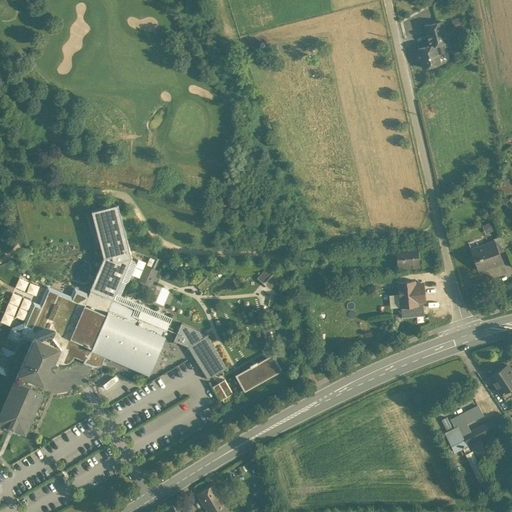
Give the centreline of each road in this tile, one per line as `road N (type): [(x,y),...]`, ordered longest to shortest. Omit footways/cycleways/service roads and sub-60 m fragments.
road 1 (tertiary): [(130,511),(308,406),(468,337)]
road 2 (unclassified): [(468,337),(392,0)]
